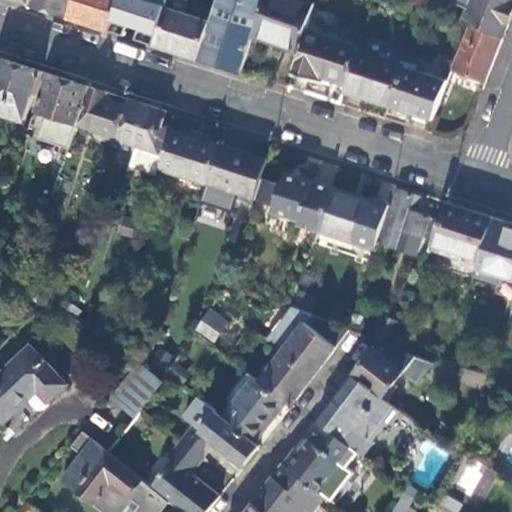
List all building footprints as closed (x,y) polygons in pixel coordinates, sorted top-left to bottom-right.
[(67,15),(72,0),(30,0),(29,3),(67,15)] [(110,28),(119,0),(72,0),(67,15),(110,28)] [(254,34),(265,0),(216,0),(210,21),(197,57),(242,71),(254,34)] [(307,29),(315,2),(310,0),(265,0),(254,34),(301,49),(307,29)] [(504,35),(511,15),(511,0),(472,0),(465,20),(472,23),(504,35)] [(197,57),(210,21),(166,6),(154,43),(197,57)] [(487,79),(504,35),(472,23),(455,66),(487,79)] [(359,46),(307,29),(301,49),(294,72),(345,90),(359,48),(359,46)] [(406,64),(359,48),(345,90),(390,104),(406,64)] [(0,111),(5,113),(6,110),(26,116),(33,94),(35,95),(42,70),(0,56),(0,111)] [(406,64),(390,104),(434,119),(450,78),(406,64)] [(70,122),(77,124),(90,86),(47,72),(35,112),(54,117),(70,122)] [(90,86),(77,124),(116,137),(128,98),(90,86)] [(163,125),(167,111),(128,98),(116,137),(114,142),(120,144),(122,139),(139,144),(132,164),(158,173),(160,168),(164,153),(172,128),(163,125)] [(70,122),(54,117),(48,133),(65,139),(70,122)] [(220,144),(172,128),(164,153),(160,168),(208,184),(208,182),(220,144)] [(268,160),(220,144),(208,182),(256,198),(262,178),(268,160)] [(262,178),(256,198),(255,200),(274,205),(272,211),(299,220),(297,225),(318,230),(331,188),(284,173),(281,183),(262,178)] [(318,230),(375,249),(390,205),(374,199),(372,205),(353,198),(354,196),(331,188),(318,230)] [(422,236),(429,216),(417,212),(422,197),(399,189),(382,243),(401,249),(416,255),(422,236)] [(495,217),(447,202),(440,220),(433,240),(432,242),(481,257),(495,217)] [(433,240),(440,220),(429,216),(422,236),(433,240)] [(511,222),(495,217),(481,257),(477,267),(511,277),(511,222)] [(43,284),(38,291),(51,301),(56,293),(43,284)] [(293,308),(312,316),(318,299),(298,292),(293,308)] [(82,311),(65,301),(63,309),(77,318),(82,311)] [(293,308),(268,341),(283,353),(307,323),(312,316),(293,308)] [(224,320),(210,310),(196,332),(209,343),(224,320)] [(376,341),(381,343),(390,345),(400,320),(385,314),(376,341)] [(349,331),(350,331),(358,334),(363,318),(354,315),(349,331)] [(312,316),(307,323),(338,347),(350,331),(349,331),(312,316)] [(283,353),(315,377),(326,363),(338,347),(307,323),(283,353)] [(406,370),(421,381),(438,358),(390,345),(381,343),(370,356),(356,374),(386,396),(406,370)] [(0,376),(0,414),(8,423),(41,392),(51,402),(71,383),(34,345),(0,376)] [(289,405),(292,407),(303,393),(315,377),(283,353),(261,383),(289,405)] [(491,373),(464,366),(460,381),(487,391),(491,373)] [(141,367),(113,400),(136,418),(163,385),(141,367)] [(386,396),(356,374),(344,389),(330,407),(348,420),(354,425),(344,438),(362,452),(366,455),(404,409),(386,396)] [(224,416),(258,443),(276,421),(289,405),(261,383),(255,379),(224,416)] [(348,420),(330,407),(321,419),(327,424),(344,438),(354,425),(348,420)] [(250,459),(261,445),(258,443),(224,416),(218,412),(202,431),(218,443),(245,466),(250,459)] [(430,428),(437,434),(442,427),(435,421),(430,428)] [(362,452),(344,438),(327,424),(309,446),(304,452),(299,447),(285,464),(317,488),(323,481),(325,483),(329,478),(334,479),(344,465),(348,468),(362,452)] [(195,425),(183,440),(206,458),(218,443),(202,431),(195,425)] [(84,454),(64,478),(105,511),(126,511),(132,506),(139,511),(163,511),(172,502),(153,487),(146,481),(147,480),(110,451),(109,451),(84,431),(75,443),(73,445),(84,454)] [(172,502),(184,511),(209,511),(210,510),(222,497),(193,475),(206,458),(183,440),(170,457),(174,460),(153,487),(172,502)] [(317,488),(285,464),(273,480),(254,504),(265,511),(311,511),(325,495),(317,488)] [(405,511),(420,490),(410,484),(393,511),(392,511),(405,511)]
